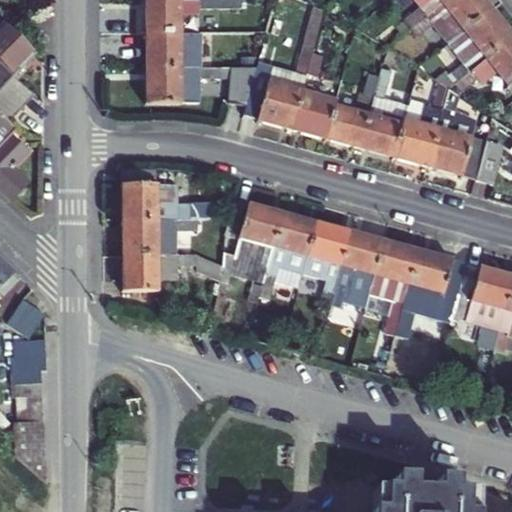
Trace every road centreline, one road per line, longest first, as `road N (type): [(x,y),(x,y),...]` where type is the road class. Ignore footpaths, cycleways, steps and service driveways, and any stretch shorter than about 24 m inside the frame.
road 1 (residential): [(72,146),(213,151),(511,233)]
road 2 (residential): [(511,455),(143,352)]
road 3 (residential): [(74,511),(73,337)]
road 4 (residential): [(120,350),(158,402),(156,511)]
road 5 (residential): [(72,146),(71,0)]
road 6 (residential): [(74,270),(72,146)]
